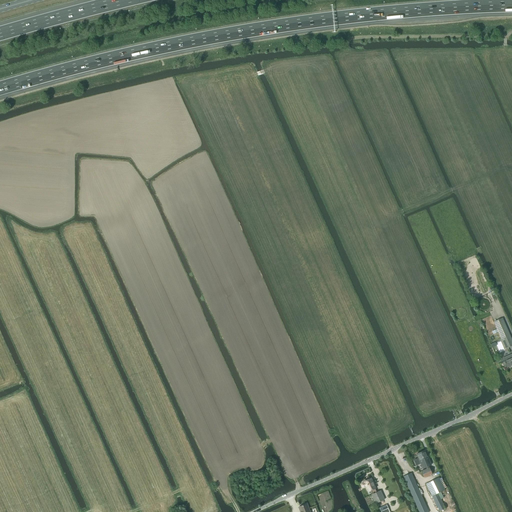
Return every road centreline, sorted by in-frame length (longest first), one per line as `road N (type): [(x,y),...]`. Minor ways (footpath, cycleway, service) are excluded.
road 1 (motorway): [(0,88),(224,35),(356,15),(511,5)]
road 2 (unclassified): [(255,511),(511,394)]
road 3 (track): [(348,47),(363,37),(509,35)]
road 4 (motorway): [(125,0),(0,34)]
